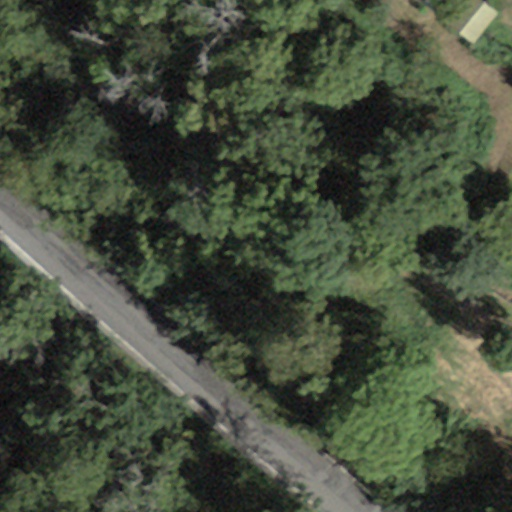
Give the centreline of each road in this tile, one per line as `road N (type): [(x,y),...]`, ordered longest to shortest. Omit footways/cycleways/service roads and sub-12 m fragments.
road 1 (tertiary): [(0,199),(356,511)]
road 2 (track): [(0,423),(103,511)]
